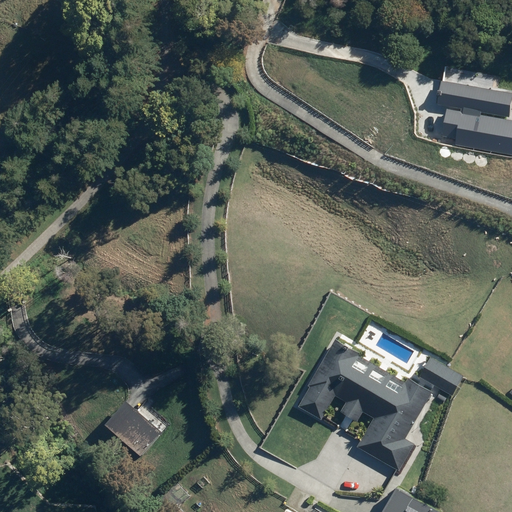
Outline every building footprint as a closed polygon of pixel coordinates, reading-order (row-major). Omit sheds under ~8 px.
[(405,383),(359,357),(333,342),(297,405),(321,419),(334,395),(345,401),(339,413),(357,423),(363,412),(373,417),(357,446),(400,470),(414,445),(405,440),(432,392),(407,378),(405,383)] [(465,378),(428,357),(418,373),(455,395),(465,378)] [(124,400),(103,425),(141,457),(162,432),(124,400)] [(188,496),(175,481),(154,500),(165,511),(184,511),(178,505),(188,496)] [(438,511),(395,486),(380,511),(438,511)]
